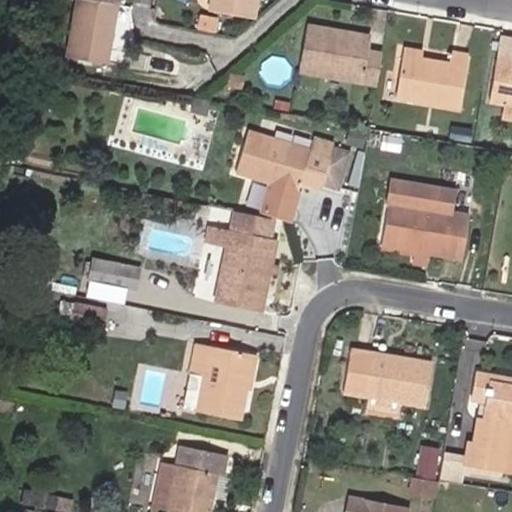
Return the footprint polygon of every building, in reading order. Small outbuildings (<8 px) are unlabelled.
[(103,62),(113,3),(96,0),(74,0),(65,55),(103,62)] [(207,0),(206,10),(251,17),(254,0),(207,0)] [(305,25),(297,71),(359,82),(364,50),(366,36),(305,25)] [(421,51),(401,48),(400,55),(419,58),(421,51)] [(364,50),(359,82),(374,84),(379,52),(364,50)] [(448,63),(419,58),(400,55),(394,97),(457,108),(466,54),(450,51),(448,63)] [(487,100),(511,104),(511,60),(495,57),(487,100)] [(454,125),(451,137),(468,140),(470,129),(454,125)] [(319,182),(335,187),(347,152),(331,147),(332,144),(321,140),(317,151),(309,148),(247,128),(234,168),(269,179),(257,214),(269,216),(286,220),(299,180),(318,186),(319,182)] [(321,140),(313,137),(309,148),(317,151),(321,140)] [(460,258),(468,214),(388,200),(380,244),(460,258)] [(216,302),(256,310),(270,237),(265,236),(269,216),(257,214),(235,209),(231,229),(207,224),(204,239),(228,244),(216,302)] [(137,286),(141,266),(117,261),(113,281),(137,286)] [(100,326),(103,307),(73,302),(69,320),(100,326)] [(238,419),(252,354),(195,342),(189,372),(204,376),(196,410),(238,419)] [(350,349),(343,393),(392,400),(410,403),(424,405),(432,362),(350,349)] [(511,377),(475,371),(470,399),(485,402),(489,381),(511,386),(511,377)] [(511,386),(489,381),(485,402),(482,417),(478,416),(473,442),(468,441),(463,465),(501,471),(511,424),(511,386)] [(407,419),(410,403),(392,400),(390,416),(407,419)] [(147,511),(149,511),(206,511),(215,473),(221,474),(226,453),(181,443),(177,465),(158,461),(147,511)] [(407,492),(429,496),(433,479),(410,476),(407,492)] [(406,511),(407,509),(350,496),(346,511),(406,511)]
